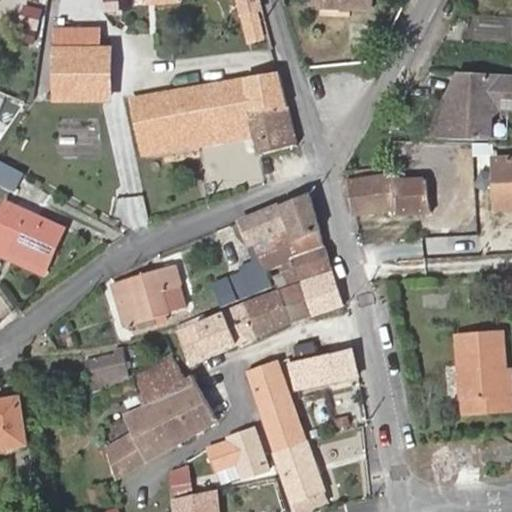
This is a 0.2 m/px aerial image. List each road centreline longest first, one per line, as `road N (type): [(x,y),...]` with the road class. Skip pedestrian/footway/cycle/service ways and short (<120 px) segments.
road 1 (residential): [(0,346),(100,269),(327,174)]
road 2 (residential): [(327,174),(367,325),(402,511)]
road 3 (residential): [(327,174),(428,0)]
road 4 (residential): [(327,174),(278,0)]
